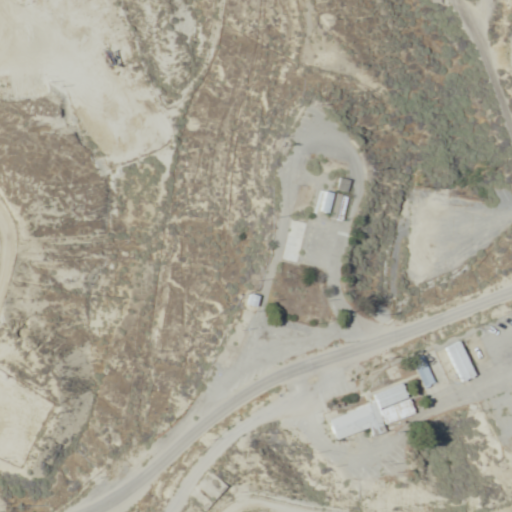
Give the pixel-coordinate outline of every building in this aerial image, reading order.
[(342,163),(304,153),(300,169),(337,179),(342,163)] [(302,221),(310,189),(294,185),(286,217),(302,221)] [(294,264),(303,223),(286,220),(277,261),(294,264)] [(243,335),(227,327),(211,362),(227,370),(243,335)] [(459,383),(473,375),(454,341),(440,349),(459,383)] [(440,384),(449,380),(435,351),(427,355),(440,384)] [(425,388),(434,383),(422,365),(414,370),(425,388)] [(366,429),(368,437),(382,433),(379,425),(411,416),(401,384),(369,393),(372,404),(325,418),(331,439),(366,429)]
